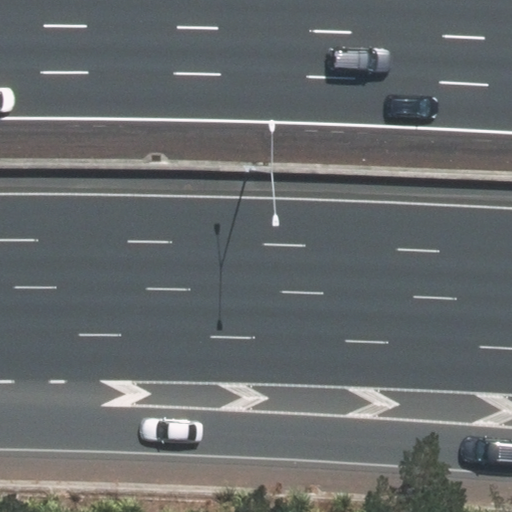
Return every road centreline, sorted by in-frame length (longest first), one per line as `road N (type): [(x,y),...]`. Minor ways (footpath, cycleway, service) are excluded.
road 1 (motorway): [(511,443),(192,428),(0,402)]
road 2 (motorway): [(0,74),(511,88)]
road 3 (motorway): [(511,251),(0,243)]
